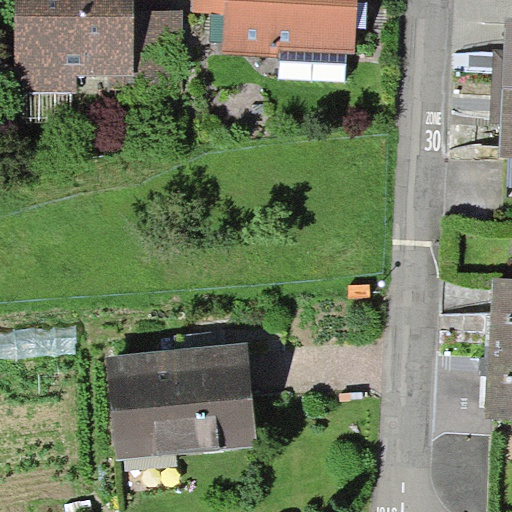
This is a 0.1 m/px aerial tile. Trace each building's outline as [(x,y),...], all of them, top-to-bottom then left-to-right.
[(119,22),(119,0),(21,0),(21,69),(116,69),(116,83),(162,83),(162,22),(119,22)] [(345,0),(228,0),(227,20),(209,19),(207,43),(226,44),(226,48),(343,54),(344,35),(351,35),(362,25),(363,11),(353,0),(345,0)] [(511,157),(511,89),(505,89),(502,157),(511,157)] [(492,350),(511,350),(511,282),(495,282),(492,350)] [(511,417),(511,350),(492,350),(488,417),(511,417)] [(173,449),(248,442),(239,352),(107,365),(116,455),(118,455),(118,448),(172,442),(173,449)]
